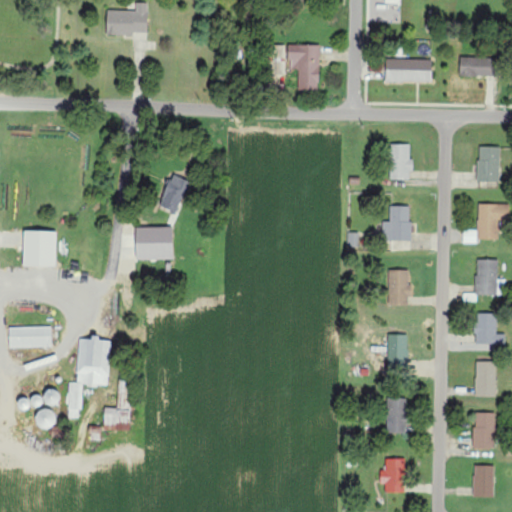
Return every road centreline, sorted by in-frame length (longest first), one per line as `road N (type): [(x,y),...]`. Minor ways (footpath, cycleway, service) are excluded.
road 1 (residential): [(439,511),(447,115)]
road 2 (residential): [(0,100),(357,112)]
road 3 (residential): [(0,288),(76,284),(94,317),(52,367),(0,375)]
road 4 (residential): [(511,116),(357,112)]
